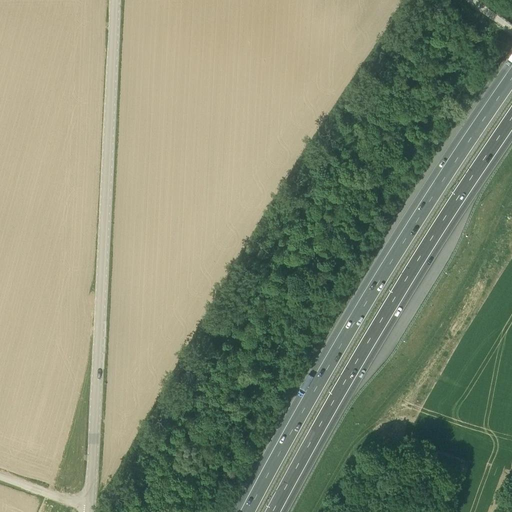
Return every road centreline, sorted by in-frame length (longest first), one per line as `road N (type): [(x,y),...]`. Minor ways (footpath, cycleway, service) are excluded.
road 1 (motorway): [(511,71),(374,280),(244,511)]
road 2 (tertiary): [(54,498),(92,363),(115,0)]
road 3 (motorway): [(277,511),(399,297),(511,123)]
